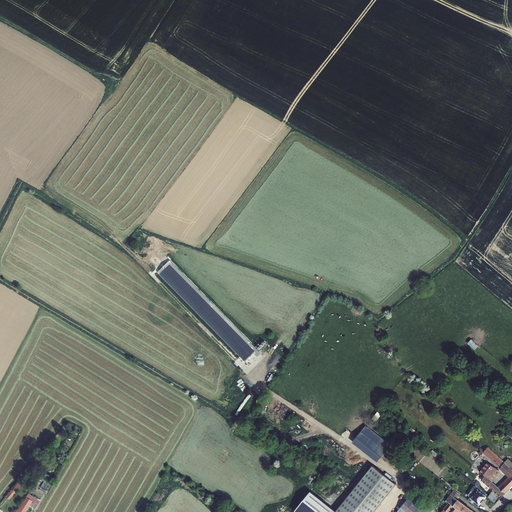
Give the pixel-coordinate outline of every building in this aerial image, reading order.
[(165,255),(155,267),(244,354),(252,346),(255,350),(258,347),(165,255)] [(377,463),(390,446),(366,426),(352,443),(377,463)] [(510,477),(511,478),(511,468),(509,466),(511,464),(501,455),(500,457),(488,447),(486,450),(484,449),(482,452),(484,454),(494,462),(500,468),(510,477)] [(407,453),(400,463),(405,467),(413,457),(407,453)] [(477,461),(475,459),(471,463),(481,471),(482,469),(475,463),(477,461)] [(481,471),(471,463),(470,465),(479,473),(481,471)] [(373,466),(336,511),(374,511),(396,484),(373,466)] [(492,479),(498,470),(493,466),(492,468),(490,467),(485,474),(492,479)] [(506,492),(500,487),(492,480),(492,479),(485,474),(481,479),(494,489),(491,493),(499,500),(506,492)] [(510,489),(511,485),(511,478),(510,477),(503,483),(510,489)] [(503,483),(500,487),(506,492),(510,489),(503,483)] [(455,488),(447,499),(449,501),(453,504),(458,498),(458,497),(461,493),(455,488)] [(479,488),(470,500),(477,506),(487,495),(479,488)] [(12,490),(6,498),(10,500),(16,493),(12,490)] [(293,511),(336,511),(311,492),(294,511),(293,511)] [(37,506),(40,499),(27,493),(24,500),(37,506)] [(499,500),(491,493),(490,495),(488,496),(496,503),(499,500)] [(414,494),(412,497),(429,511),(431,509),(414,494)] [(428,511),(429,511),(412,497),(400,511),(401,511),(428,511)] [(469,511),(472,509),(458,498),(453,504),(459,508),(463,511),(469,511)] [(11,511),(21,511),(26,505),(20,500),(11,511)] [(476,511),(472,509),(469,511),(456,511),(459,508),(453,504),(449,501),(442,507),(443,508),(439,511),(476,511)]
